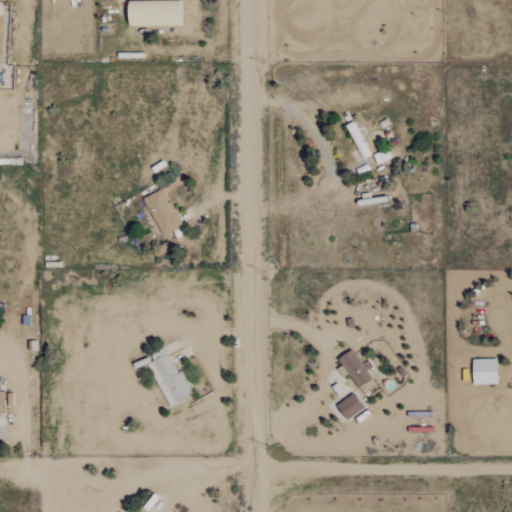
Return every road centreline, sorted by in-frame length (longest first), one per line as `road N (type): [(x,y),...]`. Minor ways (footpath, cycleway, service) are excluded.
road 1 (residential): [(257,511),(247,0)]
road 2 (track): [(511,467),(0,464)]
